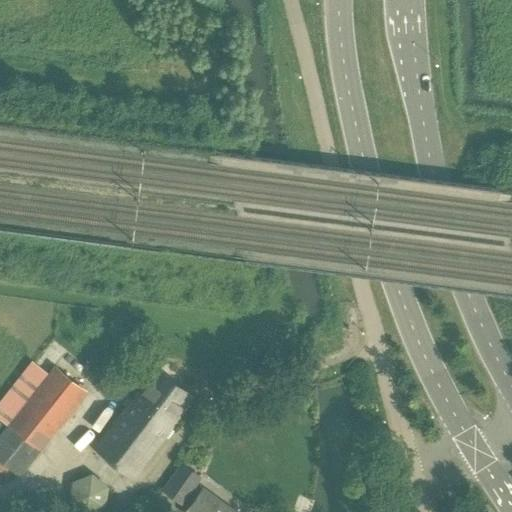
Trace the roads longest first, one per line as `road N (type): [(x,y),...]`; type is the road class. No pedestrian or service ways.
road 1 (secondary): [(343,0),(344,58),(377,219),(408,318),(479,449)]
road 2 (secondary): [(511,383),(486,342),(434,195),(405,0)]
road 3 (unclassified): [(371,330),(413,473)]
